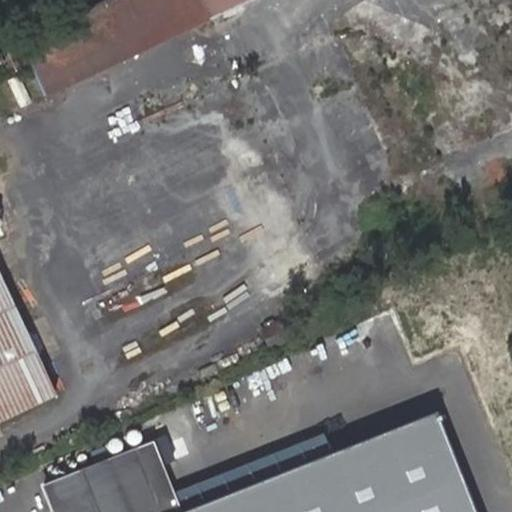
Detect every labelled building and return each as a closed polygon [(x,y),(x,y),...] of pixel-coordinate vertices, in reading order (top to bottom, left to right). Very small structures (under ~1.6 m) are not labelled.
[(103,0),(26,35),(52,91),(217,16),(209,0),(103,0)] [(209,0),(217,16),(251,0),(209,0)] [(0,261),(0,424),(64,394),(0,261)] [(173,511),(146,441),(59,475),(73,511),(477,511),(438,410),(174,511),(173,511)] [(73,511),(59,475),(44,481),(56,511),(73,511)]
